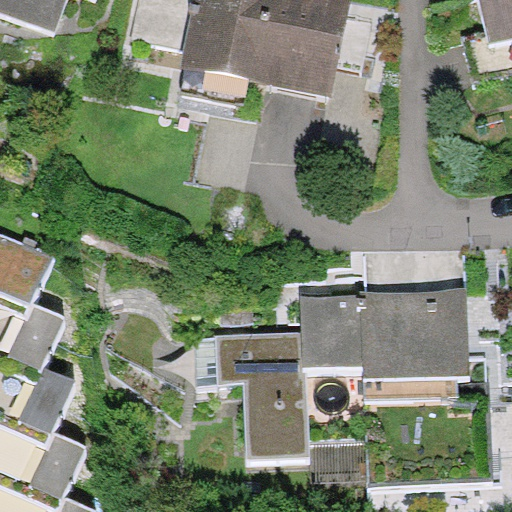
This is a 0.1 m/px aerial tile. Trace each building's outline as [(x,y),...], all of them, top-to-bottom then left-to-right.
[(0,0),(0,14),(52,34),(64,0),(0,0)] [(141,0),(134,43),(190,53),(186,74),(334,100),(352,0),(141,0)] [(511,0),(479,0),(488,34),(465,40),(475,83),(511,74),(511,0)] [(32,309),(53,259),(0,236),(0,511),(86,511),(65,503),(87,450),(56,437),(77,387),(44,373),(65,323),(32,309)] [(468,359),(466,294),(301,299),(303,337),(200,340),(202,385),(247,384),(250,463),(305,462),(305,440),(367,439),(369,497),(491,493),(488,407),(487,359),(468,359)]
